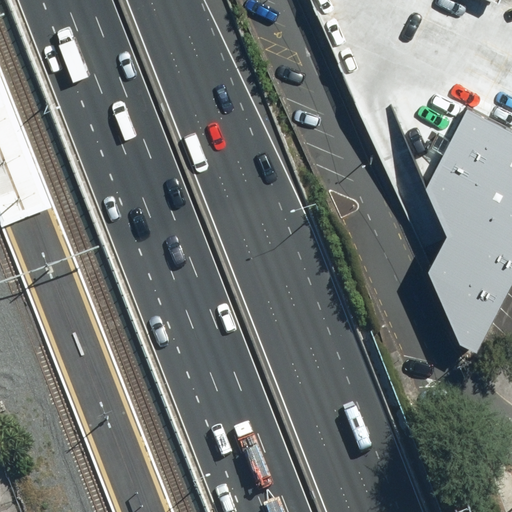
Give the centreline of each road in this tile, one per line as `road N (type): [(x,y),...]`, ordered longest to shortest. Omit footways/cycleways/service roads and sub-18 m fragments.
road 1 (motorway): [(290,511),(89,0)]
road 2 (motorway): [(151,0),(352,511)]
road 3 (residential): [(511,434),(471,404),(422,318),(283,0)]
